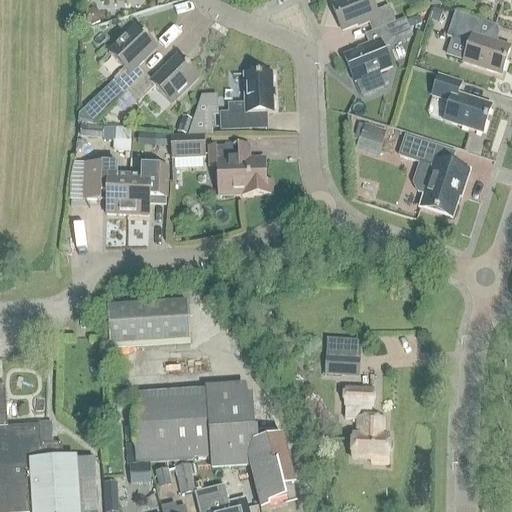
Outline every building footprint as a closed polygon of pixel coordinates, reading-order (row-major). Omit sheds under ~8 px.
[(367,22),(372,33),(395,24),(388,7),(375,13),(369,0),(347,0),(331,7),(342,33),(367,22)] [(99,15),(92,11),(85,14),(85,22),(92,27),(99,23),(99,15)] [(462,65),(500,77),(509,49),(477,38),(482,23),(454,14),(446,39),(468,46),(462,65)] [(395,24),(372,33),(364,37),(369,48),(344,58),(354,84),(390,69),(381,49),(402,40),(395,24)] [(113,80),(126,93),(144,76),(137,68),(156,50),(135,29),(108,54),(123,70),(113,80)] [(144,76),(126,93),(137,105),(154,88),(171,105),(198,79),(177,58),(151,84),(144,76)] [(245,106),(229,107),(229,115),(220,116),(221,132),(251,131),(250,115),(273,114),(271,75),(244,76),(245,106)] [(443,123),(481,135),(491,107),(457,96),(461,85),(438,77),(431,98),(449,104),(443,123)] [(78,118),(78,123),(93,125),(112,107),(101,96),(88,107),(83,113),(78,118)] [(215,99),(201,99),(188,136),(211,135),(210,117),(216,117),(215,99)] [(183,118),(177,133),(185,136),(190,121),(183,118)] [(358,142),(380,150),(386,133),(364,126),(358,142)] [(102,137),(102,129),(80,128),(80,136),(102,137)] [(102,139),(102,141),(114,141),(113,151),(118,152),(129,152),(130,130),(102,129),(102,137),(102,139)] [(154,136),(138,136),(138,146),(154,146),(154,136)] [(170,139),(172,162),(205,160),(204,137),(170,139)] [(419,209),(452,219),(462,188),(464,189),(469,174),(448,168),(453,153),(405,137),(398,158),(419,165),(413,185),(417,194),(423,196),(419,209)] [(249,161),(248,147),(208,149),(209,168),(216,168),(216,176),(218,176),(219,196),(241,196),(241,199),(252,198),(252,197),(266,196),(266,183),(264,183),(263,161),(249,161)] [(105,217),(127,218),(128,179),(116,178),(116,167),(84,165),(83,202),(106,203),(105,217)] [(141,168),(141,179),(128,179),(127,218),(148,218),(149,201),(166,201),(167,169),(141,168)] [(188,310),(107,314),(109,352),(189,349),(188,310)] [(325,378),(359,380),(360,357),(326,355),(325,378)] [(96,511),(93,460),(74,461),(63,462),(62,445),(52,446),(41,446),(40,435),(40,427),(7,429),(4,387),(0,386),(0,511),(28,511),(29,506),(34,506),(33,511),(96,511)] [(263,511),(270,510),(269,506),(285,502),(284,495),(295,492),(282,438),(270,434),(256,435),(256,433),(245,434),(242,386),(206,388),(207,400),(139,405),(133,420),(136,465),(211,460),(211,471),(249,468),(260,511),(263,511)] [(344,407),(345,407),(345,422),(359,422),(358,438),(352,437),(351,460),(371,461),(371,466),(387,467),(388,439),(382,439),(383,421),(368,420),(369,408),(373,408),(373,391),(345,390),(344,407)] [(51,435),(40,435),(41,446),(52,446),(51,435)] [(129,467),(129,482),(150,482),(149,466),(129,467)] [(174,470),(181,498),(196,494),(189,466),(174,470)] [(165,470),(154,473),(157,488),(169,485),(165,470)] [(224,488),(211,491),(195,495),(198,511),(247,511),(245,500),(227,504),(224,488)] [(103,511),(116,511),(116,498),(103,499),(103,511)]
